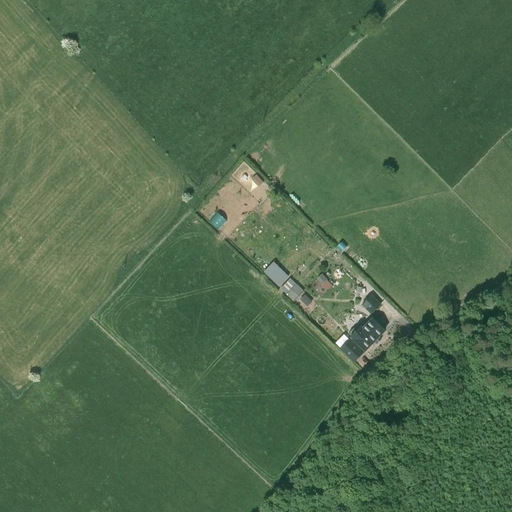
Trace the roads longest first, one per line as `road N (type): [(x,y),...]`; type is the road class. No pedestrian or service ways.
road 1 (unclassified): [(511,284),(412,338),(367,374)]
road 2 (track): [(367,374),(268,511)]
